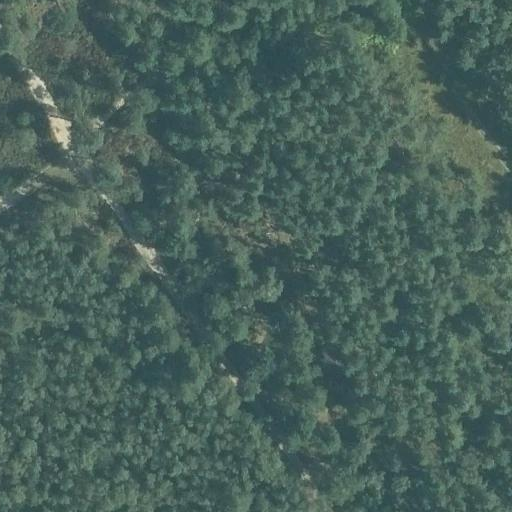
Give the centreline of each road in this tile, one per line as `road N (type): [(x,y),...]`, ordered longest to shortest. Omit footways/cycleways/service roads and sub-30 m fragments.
road 1 (track): [(0,35),(326,511)]
road 2 (track): [(279,0),(148,78),(61,169),(0,205)]
road 3 (track): [(409,0),(450,91),(511,176)]
